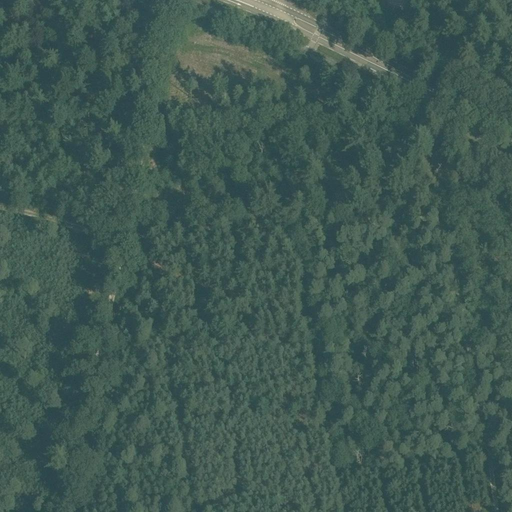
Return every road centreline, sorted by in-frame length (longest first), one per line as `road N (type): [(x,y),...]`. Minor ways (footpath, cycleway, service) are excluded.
road 1 (unknown): [(488,511),(431,211),(118,233),(0,206)]
road 2 (track): [(64,511),(118,233),(176,0)]
road 3 (primary): [(511,133),(251,0)]
